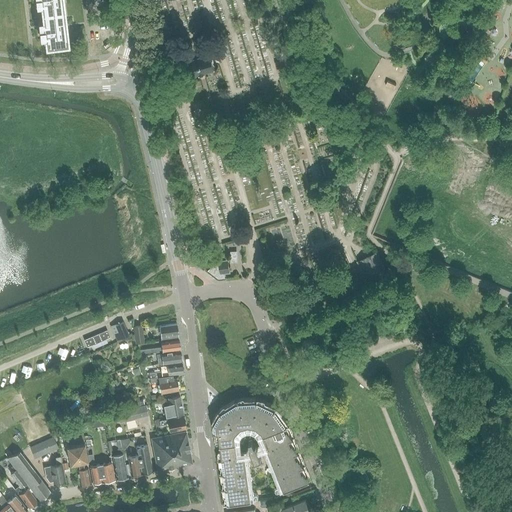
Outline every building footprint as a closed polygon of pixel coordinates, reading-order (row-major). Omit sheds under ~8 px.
[(62,9),(61,0),(34,0),(35,0),(36,0),(40,0),(42,12),(62,9)] [(66,42),(62,9),(42,12),(44,28),(38,29),(39,31),(39,33),(45,32),(46,44),(66,42)] [(183,62),(188,78),(214,70),(210,54),(183,62)] [(293,68),(292,67),(290,58),(275,62),(278,73),(293,68)] [(394,89),(396,84),(388,80),(386,85),(394,89)] [(486,93),(478,100),(486,108),(494,101),(486,93)] [(366,278),(385,268),(377,251),(357,260),(366,278)] [(228,260),(220,261),(219,261),(220,265),(216,266),(212,268),(209,271),(208,270),(207,271),(216,278),(218,279),(220,279),(225,278),(225,272),(229,272),(229,273),(230,272),(228,259),(228,260)] [(128,334),(123,321),(116,324),(119,333),(114,335),(116,338),(120,336),(122,340),(130,336),(133,335),(132,332),(128,334)] [(161,341),(179,338),(178,334),(179,334),(177,323),(159,326),(161,341)] [(144,342),(142,325),(134,326),(136,343),(144,342)] [(110,337),(107,330),(84,339),(87,346),(91,345),(106,338),(110,337)] [(140,354),(145,354),(180,349),(179,339),(161,342),(161,347),(139,349),(140,354)] [(182,361),(181,351),(157,354),(159,364),(182,361)] [(107,365),(103,364),(101,363),(97,364),(100,370),(101,370),(102,370),(103,370),(104,371),(105,372),(111,369),(109,367),(107,365)] [(149,372),(150,377),(173,374),(184,373),(183,363),(166,365),(166,370),(149,372)] [(161,392),(179,389),(177,376),(173,377),(173,374),(150,377),(151,382),(158,381),(161,392)] [(168,398),(169,404),(164,405),(166,417),(184,414),(180,395),(168,398)] [(227,494),(226,494),(226,493),(224,503),(224,504),(252,500),(246,455),(239,456),(236,436),(238,432),(242,428),(246,426),(251,425),(255,426),(260,428),(284,491),(312,480),(290,423),(289,424),(277,407),(278,407),(277,406),(258,398),(259,397),(258,397),(237,398),(219,409),(219,410),(213,421),(214,421),(215,430),(214,430),(219,432),(220,443),(219,443),(220,444),(222,458),(218,459),(218,460),(222,459),(223,464),(222,464),(220,474),(224,474),(225,479),(224,479),(222,488),(222,489),(226,489),(227,494)] [(133,408),(141,406),(139,398),(131,400),(133,408)] [(141,406),(133,408),(118,411),(120,422),(148,415),(146,405),(141,406)] [(170,431),(185,428),(186,428),(184,415),(159,420),(160,425),(168,423),(170,431)] [(151,437),(158,470),(193,463),(186,430),(176,432),(158,436),(151,437)] [(67,445),(70,463),(78,461),(83,460),(88,459),(83,433),(74,435),(75,443),(67,445)] [(30,446),(35,458),(59,448),(53,436),(30,446)] [(252,450),(249,451),(249,454),(253,454),(255,460),(261,457),(258,451),(263,449),(262,445),(257,447),(256,444),(254,445),(252,440),(250,441),(252,446),(250,447),(252,450)] [(116,477),(127,475),(125,464),(124,458),(121,444),(117,445),(118,455),(113,456),(116,477)] [(148,444),(138,446),(139,454),(128,456),(129,463),(125,464),(127,475),(132,475),(153,471),(148,444)] [(7,457),(13,465),(29,485),(40,499),(50,491),(20,451),(7,457)] [(50,466),(44,467),(46,477),(50,482),(53,481),(53,483),(57,482),(60,483),(63,482),(62,481),(66,481),(63,469),(62,463),(62,462),(61,463),(60,457),(56,457),(57,463),(50,465),(50,466)] [(84,467),(83,460),(78,461),(79,468),(76,469),(80,485),(91,483),(88,466),(84,467)] [(114,478),(111,461),(91,465),(94,482),(114,478)] [(28,487),(29,485),(13,465),(11,466),(14,470),(10,473),(19,485),(15,488),(18,492),(29,507),(38,500),(28,487)] [(2,480),(5,484),(11,492),(4,497),(16,511),(22,511),(27,508),(15,494),(18,492),(15,488),(6,477),(2,480)] [(0,511),(16,511),(4,497),(2,494),(0,495),(0,502),(3,507),(0,509),(0,511)] [(311,511),(306,498),(282,508),(283,511),(311,511)] [(271,511),(274,511),(281,509),(279,503),(269,507),(271,511)]
